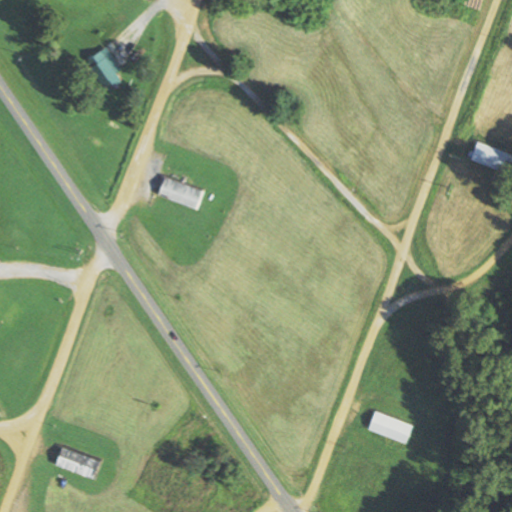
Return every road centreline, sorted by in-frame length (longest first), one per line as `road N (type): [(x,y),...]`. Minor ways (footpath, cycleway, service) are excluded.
road 1 (residential): [(511,494),(401,246),(154,0)]
road 2 (residential): [(201,0),(0,508)]
road 3 (residential): [(310,511),(495,0)]
road 4 (tertiary): [(294,511),(0,88)]
road 5 (residential): [(511,239),(468,280),(405,299),(371,327)]
